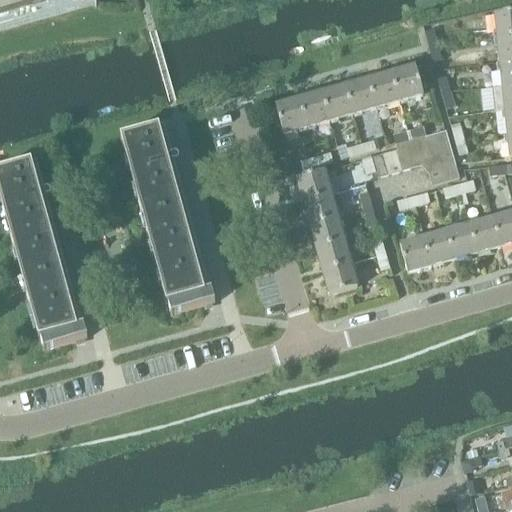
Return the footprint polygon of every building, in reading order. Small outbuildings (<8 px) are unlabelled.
[(0,0),(0,28),(94,2),(93,0),(0,0)] [(511,15),(494,17),(497,42),(511,40),(511,15)] [(428,51),(434,49),(437,48),(433,33),(424,36),(428,51)] [(511,40),(497,42),(499,66),(511,64),(511,40)] [(441,63),(438,53),(437,48),(434,49),(428,51),(432,65),(441,63)] [(511,64),(499,66),(502,90),(511,88),(511,64)] [(399,105),(422,98),(423,98),(415,69),(391,76),(399,105)] [(368,83),(373,99),(376,111),(399,105),(391,76),(368,83)] [(442,97),(443,97),(450,95),(446,80),(437,83),(442,97)] [(376,111),(373,99),(368,83),(345,89),(353,118),(376,111)] [(511,88),(502,90),(504,113),(511,112),(511,88)] [(353,118),(345,89),(322,96),(330,124),(353,118)] [(450,95),(443,97),(442,97),(446,112),(454,109),(450,95)] [(322,96),(321,96),(299,102),(307,131),(330,124),(322,96)] [(299,102),(275,109),(283,137),(307,131),(299,102)] [(460,142),(463,142),(459,127),(451,129),(455,144),(460,142)] [(203,295),(158,131),(120,141),(166,307),(167,307),(170,318),(214,306),(214,305),(213,305),(210,295),(211,294),(211,293),(203,295)] [(425,139),(424,139),(422,131),(408,135),(410,143),(425,139)] [(421,169),(428,177),(455,170),(445,134),(395,148),(397,153),(404,151),(405,151),(415,148),(421,169)] [(408,135),(393,139),(395,147),(410,143),(408,135)] [(463,142),(460,142),(455,144),(459,159),(467,156),(463,142)] [(378,152),(376,144),(361,148),(364,156),(378,152)] [(361,148),(347,152),(349,160),(364,156),(361,148)] [(415,148),(405,151),(404,151),(410,172),(421,169),(415,148)] [(404,151),(397,153),(394,154),(393,154),(399,175),(410,172),(404,151)] [(393,154),(383,157),(382,157),(388,178),(399,175),(393,154)] [(332,165),(330,157),(315,161),(318,169),(332,165)] [(375,175),(376,175),(377,181),(388,178),(382,157),(371,161),(375,175)] [(315,161),(301,165),(300,165),(303,173),(318,169),(315,161)] [(371,161),(363,163),(362,163),(366,178),(375,175),(371,161)] [(30,166),(0,174),(0,203),(38,342),(40,342),(43,353),(87,341),(86,340),(83,330),(84,329),(83,328),(76,331),(30,166)] [(504,169),(489,170),(489,171),(490,179),(505,178),(504,169)] [(428,177),(432,189),(459,182),(455,170),(428,177)] [(331,197),(324,174),(295,182),(302,205),(331,197)] [(472,185),(458,188),(458,189),(460,197),(475,193),(472,185)] [(458,189),(443,192),(445,201),(460,197),(458,189)] [(372,211),(368,196),(359,198),(364,213),(372,211)] [(302,205),(309,228),(337,220),(331,197),(302,205)] [(429,205),(426,197),(412,201),(414,209),(429,205)] [(397,205),(397,207),(399,213),(414,209),(412,201),(397,205)] [(372,211),(364,213),(368,228),(376,225),(372,211)] [(511,215),(492,221),(500,250),(511,246),(511,215)] [(337,220),(309,228),(315,252),(344,244),(337,220)] [(477,257),(500,250),(492,221),(469,228),(477,257)] [(454,263),(477,257),(469,228),(446,234),(454,263)] [(446,234),(441,236),(423,241),(431,270),(454,263),(446,234)] [(423,241),(399,247),(407,276),(431,270),(423,241)] [(381,243),(373,245),(372,245),(377,260),(385,257),(381,243)] [(350,267),(344,244),(315,252),(322,275),(350,267)] [(385,257),(377,260),(381,274),(389,272),(385,257)] [(357,290),(350,267),(322,275),(328,298),(357,290)] [(511,441),(496,446),(498,454),(511,450),(511,441)] [(511,460),(511,450),(498,454),(501,463),(507,462),(511,460)] [(476,451),(466,453),(468,461),(478,458),(476,451)] [(460,465),(464,477),(472,475),(475,470),(481,468),(479,460),(460,465)] [(465,484),(469,498),(480,495),(477,481),(465,484)] [(511,502),(511,493),(501,496),(503,505),(504,505),(511,502)]
